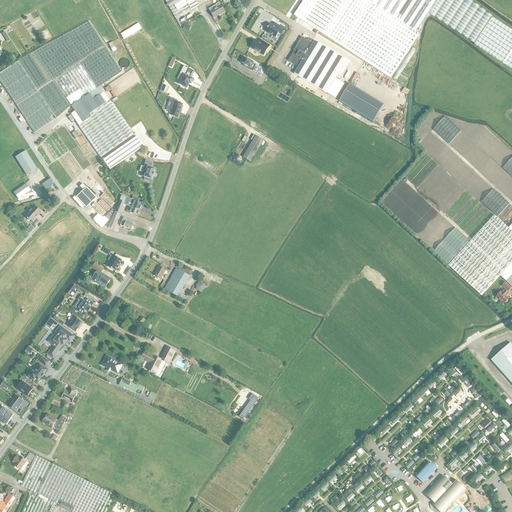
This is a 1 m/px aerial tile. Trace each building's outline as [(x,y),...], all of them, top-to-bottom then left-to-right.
[(196,0),(165,0),(176,19),(199,5),(196,0)] [(303,0),(294,16),(390,78),(419,34),(415,32),(428,13),(474,44),(473,45),(511,70),(511,30),(492,17),(469,0),(303,0)] [(209,9),(210,11),(214,18),(225,12),(219,2),(216,4),(216,5),(209,9)] [(93,99),(89,93),(122,72),(89,22),(18,61),(0,72),(0,80),(34,133),(53,120),(51,117),(53,115),(56,119),(71,106),(73,110),(74,111),(71,114),(79,126),(100,157),(133,135),(109,100),(103,92),(93,99)] [(275,37),(278,33),(281,34),(284,29),(274,23),(272,25),(270,24),(267,28),(266,31),(275,37)] [(326,93),(337,75),(341,77),(349,62),(346,60),(314,41),(309,38),(307,40),(301,37),(293,51),(294,51),(288,61),(298,67),(294,74),(326,93)] [(255,40),(250,47),(264,55),(270,46),(259,39),(258,42),(255,40)] [(247,67),(253,70),(255,66),(260,69),(258,72),(262,75),(265,70),(261,67),(260,67),(256,65),(256,64),(244,57),(241,62),(244,64),(244,65),(247,67)] [(178,78),(177,79),(178,79),(180,80),(182,81),(180,84),(181,85),(186,87),(187,88),(187,87),(189,83),(190,84),(191,84),(191,83),(193,80),(193,79),(192,79),(191,78),(192,75),(194,72),(194,71),(193,71),(189,69),(184,66),(180,74),(178,78)] [(349,84),(339,101),(373,122),(383,105),(349,84)] [(168,106),(166,110),(169,111),(169,112),(172,113),(174,114),(173,116),(178,118),(182,104),(176,102),(177,100),(171,98),(169,102),(171,103),(170,107),(168,106)] [(143,146),(136,136),(102,160),(110,170),(143,146)] [(263,140),(256,136),(243,157),(250,162),(263,140)] [(25,151),(15,157),(26,175),(36,168),(25,151)] [(149,181),(150,179),(151,179),(152,175),(153,173),(154,169),(150,168),(152,163),(146,160),(144,166),(144,167),(141,176),(144,177),(144,180),(149,181)] [(17,167),(0,178),(0,179),(6,189),(24,177),(17,167)] [(42,184),(45,189),(54,184),(50,179),(42,184)] [(26,183),(13,192),(18,199),(31,190),(26,183)] [(96,198),(86,187),(76,197),(85,208),(96,198)] [(103,193),(100,197),(111,207),(114,203),(103,193)] [(108,227),(113,230),(119,214),(124,202),(119,200),(114,212),(101,199),(98,203),(108,213),(105,217),(110,222),(110,223),(107,222),(106,227),(108,227)] [(130,201),(128,206),(138,210),(141,205),(139,204),(140,202),(134,201),(131,199),(130,201)] [(95,202),(91,206),(102,216),(106,212),(95,202)] [(34,206),(25,216),(32,222),(36,218),(35,217),(41,213),(34,206)] [(136,215),(138,210),(128,206),(126,211),(136,215)] [(98,214),(92,219),(101,228),(108,220),(104,216),(102,218),(98,214)] [(511,286),(511,231),(508,228),(509,228),(495,215),(449,265),(482,295),(500,276),(511,286)] [(123,227),(129,229),(131,230),(133,225),(132,224),(133,221),(123,217),(120,225),(123,227)] [(111,256),(108,260),(111,261),(108,267),(116,271),(122,260),(115,256),(114,257),(111,256)] [(97,271),(92,280),(104,288),(111,279),(101,273),(104,269),(95,263),(92,268),(97,271)] [(161,279),(164,273),(165,274),(167,272),(165,271),(166,270),(159,267),(154,275),(161,279)] [(164,289),(184,301),(186,297),(179,293),(189,276),(176,268),(164,289)] [(505,288),(502,292),(501,291),(496,297),(504,304),(505,302),(506,302),(507,302),(508,301),(508,300),(509,298),(507,296),(509,294),(506,292),(508,290),(508,291),(511,288),(505,282),(502,285),(505,288)] [(81,295),(78,300),(82,303),(77,309),(77,310),(78,310),(77,311),(80,313),(80,312),(84,315),(85,315),(84,315),(87,311),(88,312),(91,308),(90,307),(92,304),(93,304),(92,303),(91,303),(94,299),(86,294),(84,297),(81,295)] [(79,318),(73,313),(71,316),(74,319),(73,321),(72,320),(68,326),(76,332),(78,328),(77,328),(81,322),(78,319),(79,318)] [(59,334),(58,335),(58,336),(56,339),(53,336),(49,341),(54,345),(54,346),(51,350),(56,354),(63,345),(67,340),(66,340),(67,339),(70,341),(73,336),(60,326),(57,331),(60,334),(59,334)] [(511,344),(510,343),(491,360),(511,383),(511,344)] [(156,374),(163,361),(169,364),(175,352),(167,347),(160,359),(145,351),(141,359),(149,363),(146,369),(156,374)] [(39,364),(37,368),(38,368),(35,372),(33,371),(32,371),(31,370),(28,374),(29,376),(29,377),(34,380),(35,380),(36,379),(38,380),(38,381),(39,380),(41,377),(42,377),(44,374),(44,373),(46,370),(47,370),(46,369),(44,368),(45,366),(46,366),(49,362),(49,361),(41,356),(41,355),(41,356),(38,360),(38,359),(37,360),(38,360),(42,363),(40,365),(39,364)] [(122,365),(107,356),(105,358),(105,359),(104,360),(103,361),(103,362),(103,363),(102,365),(117,374),(120,369),(121,368),(122,367),(122,366),(122,365)] [(26,379),(22,376),(19,379),(22,381),(17,388),(27,396),(33,389),(24,382),(26,379)] [(135,393),(140,395),(144,388),(139,385),(139,386),(122,379),(119,385),(135,393)] [(455,384),(449,390),(452,392),(458,386),(455,384)] [(74,395),(76,390),(71,387),(68,392),(65,390),(61,398),(71,403),(75,396),(74,395)] [(12,403),(9,405),(12,407),(11,408),(13,410),(14,409),(16,410),(18,407),(19,408),(21,405),(20,405),(22,401),(21,400),(23,398),(17,393),(15,396),(16,397),(14,399),(13,399),(11,402),(12,403)] [(249,400),(238,416),(244,420),(245,418),(248,420),(251,415),(248,413),(257,400),(258,400),(259,398),(252,393),(247,399),(249,400)] [(440,398),(433,404),(436,407),(443,400),(440,398)] [(432,406),(425,412),(428,415),(434,409),(432,406)] [(0,411),(0,414),(0,415),(0,421),(4,424),(4,423),(6,425),(12,417),(14,415),(11,413),(3,407),(1,410),(0,411)] [(438,410),(432,416),(435,419),(441,413),(438,410)] [(48,414),(42,422),(46,424),(47,423),(52,427),(58,420),(48,414)] [(422,414),(416,420),(419,423),(424,417),(422,414)] [(62,416),(54,427),(60,431),(65,422),(64,422),(66,419),(62,416)] [(428,419),(423,425),(426,428),(431,422),(428,419)] [(488,419),(481,425),(484,428),(491,421),(488,419)] [(414,422),(408,428),(411,430),(416,424),(414,422)] [(493,423),(486,429),(489,432),(496,426),(493,423)] [(456,427),(449,433),(451,436),(458,429),(456,427)] [(419,429),(412,435),(415,438),(422,431),(419,429)] [(477,429),(470,436),(473,439),(480,432),(477,429)] [(405,430),(399,436),(402,438),(408,432),(405,430)] [(439,432),(433,438),(436,441),(442,434),(439,432)] [(509,440),(502,432),(499,435),(506,442),(509,440)] [(445,436),(438,443),(441,445),(447,439),(445,436)] [(408,438),(403,444),(405,446),(411,440),(408,438)] [(395,439),(390,445),(392,448),(398,442),(395,439)] [(475,442),(468,449),(471,452),(478,445),(475,442)] [(501,450),(494,442),(491,445),(498,452),(501,450)] [(398,447),(393,453),(395,456),(401,450),(398,447)] [(465,451),(459,457),(461,460),(468,453),(465,451)] [(419,452),(413,459),(415,461),(422,455),(419,452)] [(26,458),(31,462),(35,456),(30,453),(26,458)] [(500,453),(493,460),(496,462),(502,456),(500,453)] [(486,462),(480,455),(477,457),(483,465),(486,462)] [(19,468),(20,469),(26,461),(20,456),(19,458),(18,457),(16,459),(15,458),(13,462),(15,463),(14,465),(15,466),(15,467),(16,467),(16,468),(17,469),(18,469),(19,468)] [(105,511),(114,494),(37,456),(20,484),(32,489),(21,511),(105,511)] [(456,458),(449,465),(452,468),(458,461),(456,458)] [(411,460),(405,467),(408,469),(414,463),(411,460)] [(423,469),(416,477),(423,484),(430,476),(437,469),(429,462),(423,469)] [(491,463),(484,469),(487,472),(493,466),(491,463)] [(383,473),(377,467),(374,469),(380,476),(383,473)] [(360,471),(354,477),(356,480),(363,474),(360,471)] [(480,472),(473,479),(476,482),(483,475),(480,472)] [(334,474),(328,480),(331,482),(337,477),(334,474)] [(369,474),(363,480),(365,483),(372,477),(369,474)] [(443,476),(428,493),(433,497),(431,499),(435,502),(432,505),(440,511),(444,511),(464,491),(465,490),(456,481),(452,485),(443,476)] [(326,482),(320,488),(323,491),(329,485),(326,482)] [(360,483),(354,488),(356,491),(363,486),(360,483)] [(381,489),(374,495),(377,498),(383,492),(381,489)] [(317,491),(311,496),(314,499),(320,493),(317,491)] [(9,494),(9,495),(4,501),(6,502),(4,503),(1,502),(0,494),(0,510),(0,511),(5,511),(15,498),(9,494)] [(337,495),(331,500),(333,503),(339,497),(337,495)] [(371,497),(365,504),(367,506),(374,500),(371,497)] [(309,498),(303,503),(306,506),(312,501),(309,498)] [(342,499),(335,506),(338,509),(345,502),(342,499)]
